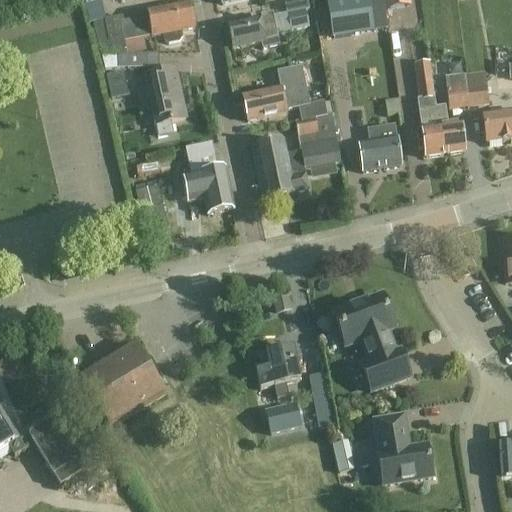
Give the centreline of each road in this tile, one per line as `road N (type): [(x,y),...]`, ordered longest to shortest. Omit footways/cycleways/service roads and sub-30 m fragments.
road 1 (residential): [(259,264),(201,0)]
road 2 (unclassified): [(0,320),(259,264)]
road 3 (residential): [(502,396),(444,287),(425,227)]
road 4 (unclassified): [(259,264),(425,227)]
road 5 (residential): [(502,396),(472,429),(484,511)]
